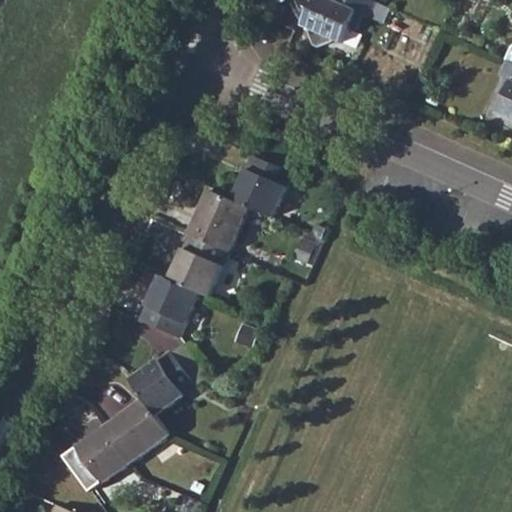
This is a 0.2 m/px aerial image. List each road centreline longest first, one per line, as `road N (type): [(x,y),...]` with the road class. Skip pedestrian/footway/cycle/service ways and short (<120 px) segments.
road 1 (residential): [(195,62),(0,480)]
road 2 (residential): [(511,202),(195,62)]
